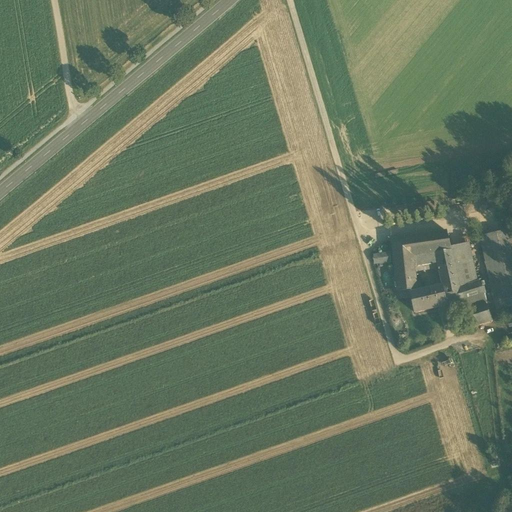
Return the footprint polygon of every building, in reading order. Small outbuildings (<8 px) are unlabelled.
[(417,290),(415,268),(414,258),(451,251),(450,248),(447,232),(391,240),(396,293),(417,290)] [(511,233),(480,240),(494,303),(511,298),(511,233)] [(469,243),(450,248),(451,251),(460,289),(477,283),(469,243)] [(373,254),(376,265),(392,262),(390,251),(373,254)] [(460,289),(451,251),(414,258),(415,268),(437,264),(442,287),(446,307),(447,306),(463,303),(468,318),(453,323),(455,331),(458,333),(471,329),(492,322),(486,304),(485,295),(481,296),(477,283),(460,289)] [(442,287),(434,289),(439,308),(446,307),(442,287)] [(415,314),(439,308),(434,289),(410,294),(415,314)]
